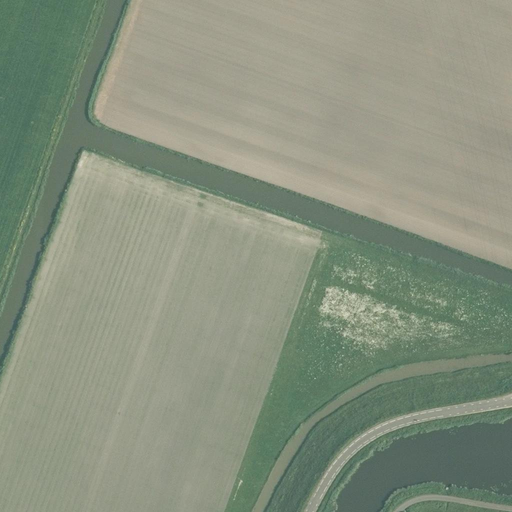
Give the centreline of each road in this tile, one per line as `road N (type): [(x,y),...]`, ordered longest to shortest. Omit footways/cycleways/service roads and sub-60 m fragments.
road 1 (tertiary): [(511,401),(408,418),(366,435),(338,462),(308,511)]
road 2 (unclassified): [(394,511),(433,496),(511,508)]
